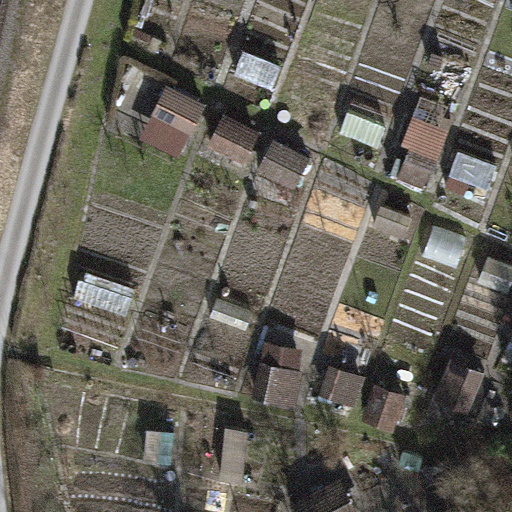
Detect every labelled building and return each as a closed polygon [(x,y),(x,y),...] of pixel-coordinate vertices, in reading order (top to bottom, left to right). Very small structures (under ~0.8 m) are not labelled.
[(280,71),(248,56),(236,82),(267,97),(280,71)] [(322,97),(298,86),(288,109),(312,120),(322,97)] [(169,89),(155,121),(191,136),(205,104),(169,89)] [(263,131),(232,115),(214,148),(245,165),(263,131)] [(448,132),(425,122),(402,174),(425,184),(448,132)] [(307,160),(278,142),(262,166),(292,184),(307,160)] [(487,373),(453,360),(434,409),(469,422),(487,373)] [(309,373),(265,363),(257,397),(301,406),(309,373)] [(364,380),(337,370),(328,394),(355,404),(364,380)] [(410,395),(387,387),(374,426),(397,434),(410,395)] [(167,441),(138,436),(134,453),(163,459),(167,441)] [(307,506),(310,511),(383,511),(364,476),(307,506)]
